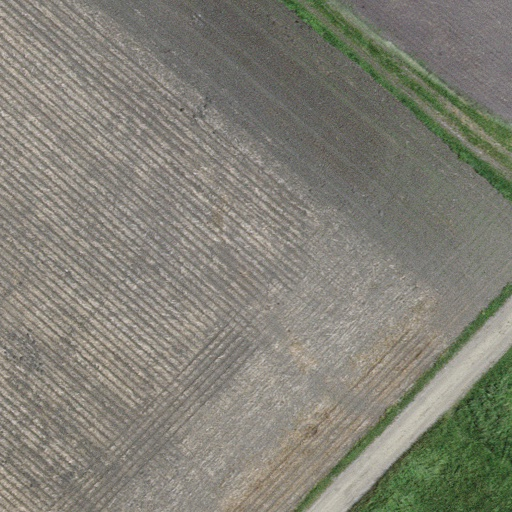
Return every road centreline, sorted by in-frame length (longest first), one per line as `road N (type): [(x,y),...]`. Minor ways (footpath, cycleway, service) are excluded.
road 1 (track): [(282,0),(511,194)]
road 2 (track): [(312,511),(511,301)]
